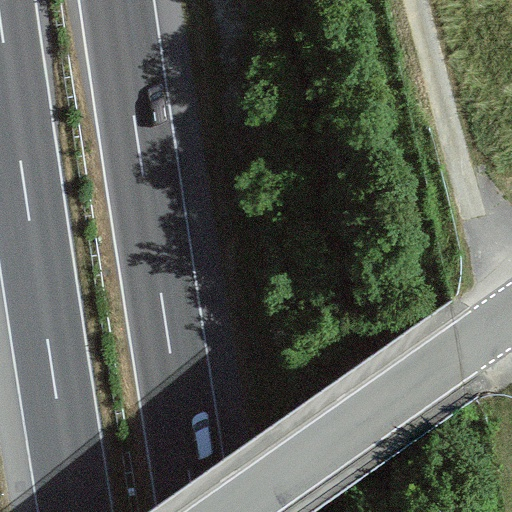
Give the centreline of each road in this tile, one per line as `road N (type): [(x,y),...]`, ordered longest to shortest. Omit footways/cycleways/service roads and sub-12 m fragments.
road 1 (motorway): [(195,511),(116,0)]
road 2 (motorway): [(0,21),(74,511)]
road 3 (tertiary): [(231,511),(511,313)]
road 4 (track): [(511,266),(467,198),(411,0)]
